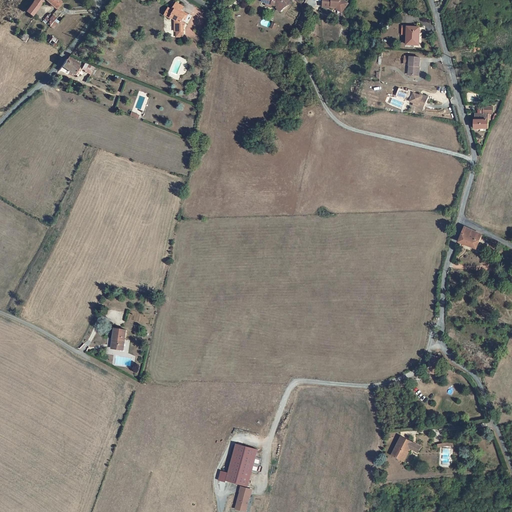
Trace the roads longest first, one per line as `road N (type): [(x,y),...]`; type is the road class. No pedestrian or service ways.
road 1 (track): [(440,343),(412,373),(393,380),(294,383),(268,441),(235,436),(215,476),(220,511)]
road 2 (unclassified): [(511,469),(480,385),(440,343),(461,220)]
road 3 (unclassified): [(461,220),(474,154),(430,0)]
road 4 (unclassified): [(0,121),(50,75),(108,0)]
